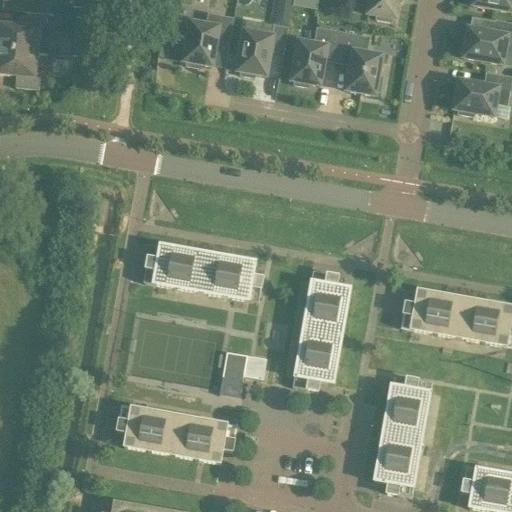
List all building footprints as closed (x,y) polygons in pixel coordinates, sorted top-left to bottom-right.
[(19,0),(24,0),(22,14),(51,17),(52,0),(19,0)] [(299,0),(298,7),(322,9),(322,0),(299,0)] [(376,22),(391,25),(392,21),(395,22),(398,0),(370,0),(367,17),(376,19),(376,22)] [(511,0),(469,0),(469,4),(473,5),(472,9),(511,15),(511,12),(511,0)] [(186,65),(186,69),(200,71),(200,68),(212,70),(216,45),(229,47),(233,21),(207,16),(205,28),(190,25),(183,65),(186,65)] [(0,51),(38,55),(40,31),(45,32),(46,19),(22,17),(21,29),(0,26),(0,51)] [(511,68),(511,25),(494,23),(492,36),(467,32),(466,43),(462,43),(460,57),(463,57),(463,61),(502,67),(511,68)] [(254,77),(266,79),(270,55),(283,57),(288,31),(274,28),(272,40),(244,35),(237,74),(241,75),(240,78),(246,79),(254,81),(254,77)] [(324,64),(337,66),(343,35),(317,30),(314,47),(298,44),(291,84),(294,84),(294,88),(295,88),(308,90),(308,87),(319,89),(324,64)] [(343,35),(337,66),(350,69),(346,94),(375,99),(375,94),(379,95),(382,79),(378,79),(382,59),(366,57),(369,40),(343,35)] [(74,37),(73,59),(87,60),(88,38),(74,37)] [(38,55),(0,51),(0,76),(16,78),(15,90),(39,92),(41,80),(35,79),(38,55)] [(511,80),(486,75),(483,88),(459,84),(454,113),(458,114),(458,117),(473,120),(473,116),(493,120),(498,92),(509,95),(511,80)] [(143,286),(200,296),(207,256),(159,248),(157,262),(147,260),(143,286)] [(207,256),(200,296),(258,306),(263,281),(253,279),(256,265),(207,256)] [(312,275),(302,332),(342,339),(350,291),(337,289),(338,279),(312,275)] [(400,331),(458,342),(465,302),(417,293),(414,307),(405,306),(400,331)] [(511,310),(465,302),(458,342),(511,351),(511,324),(511,316),(511,310)] [(342,339),(302,332),(292,390),(318,395),(319,385),(334,388),(342,339)] [(257,380),(268,382),(272,361),(232,353),(223,396),(252,401),(257,380)] [(390,388),(382,436),(422,443),(432,386),(406,381),(404,391),(390,388)] [(123,450),(172,459),(179,419),(121,409),(116,434),(126,436),(123,450)] [(179,419),(172,459),(220,467),(222,453),(232,455),(236,429),(179,419)] [(422,443),(382,436),(373,484),(387,487),(386,497),(411,501),(422,443)] [(468,511),(475,511),(511,511),(511,477),(466,469),(461,495),(471,497),(468,511)]
